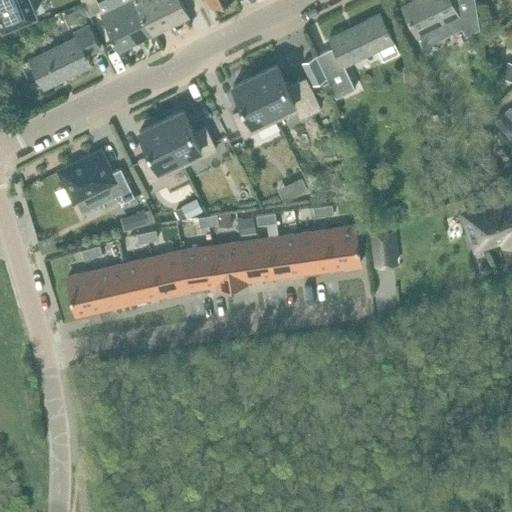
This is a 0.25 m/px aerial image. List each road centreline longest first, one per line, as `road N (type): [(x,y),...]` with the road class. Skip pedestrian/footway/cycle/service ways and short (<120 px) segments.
road 1 (residential): [(0,153),(302,0)]
road 2 (residential): [(43,352),(371,308)]
road 3 (unclassified): [(58,511),(59,435),(43,352)]
road 4 (residential): [(43,352),(0,202)]
